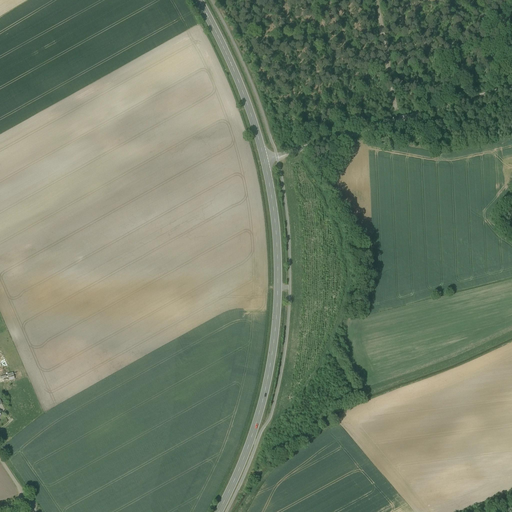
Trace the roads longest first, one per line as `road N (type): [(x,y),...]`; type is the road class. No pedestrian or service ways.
road 1 (primary): [(218,511),(249,443),(273,350),(278,253),(264,157)]
road 2 (unclassified): [(511,82),(264,157)]
road 3 (primary): [(264,157),(243,87),(200,0)]
